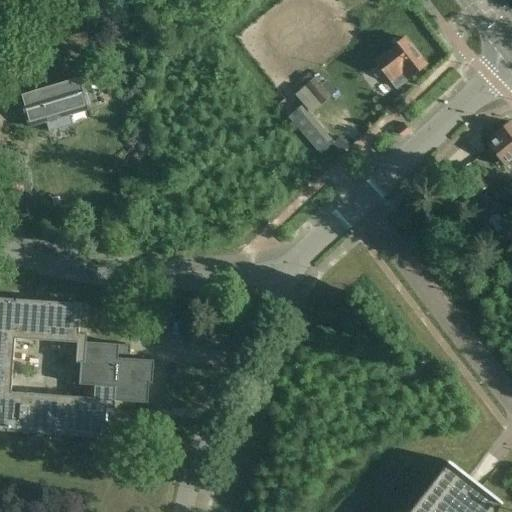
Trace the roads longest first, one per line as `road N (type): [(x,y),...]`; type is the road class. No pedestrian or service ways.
road 1 (residential): [(284,276),(167,280),(58,268),(0,242)]
road 2 (unclassified): [(190,511),(229,388),(284,276)]
road 3 (residential): [(357,205),(511,404)]
road 4 (unclassified): [(357,205),(478,92),(511,71)]
